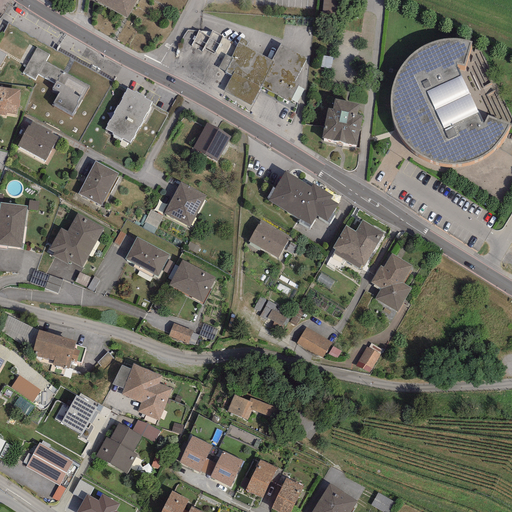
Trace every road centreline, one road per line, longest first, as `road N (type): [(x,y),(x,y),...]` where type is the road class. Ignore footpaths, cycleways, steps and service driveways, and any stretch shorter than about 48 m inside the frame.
road 1 (residential): [(511,383),(369,382),(242,353),(194,356),(0,304)]
road 2 (secondary): [(152,72),(511,289)]
road 3 (secondary): [(26,0),(152,72)]
